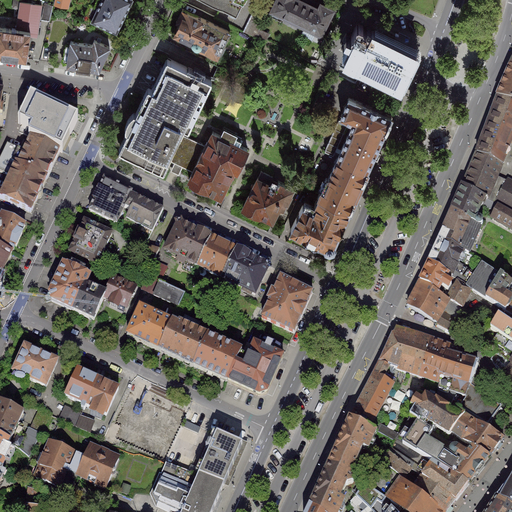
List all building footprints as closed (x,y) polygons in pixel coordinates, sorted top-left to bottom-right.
[(117,32),(132,0),(101,0),(98,8),(91,4),(85,16),(117,32)] [(245,0),(215,0),(213,6),(237,17),(245,0)] [(277,0),(272,12),(321,35),(333,10),(321,5),(319,10),(297,0),(277,0)] [(53,5),(45,2),(42,21),(50,21),(53,5)] [(21,3),(17,30),(30,32),(30,35),(37,36),(42,6),(21,3)] [(230,32),(183,9),(177,22),(179,24),(174,35),(192,44),(195,46),(217,57),(222,56),(226,49),(224,45),(230,32)] [(484,19),(473,15),(469,24),(480,28),(484,19)] [(372,29),(370,32),(364,29),(363,27),(359,25),(356,25),(351,36),(352,39),(354,40),(344,58),(345,60),(400,87),(401,86),(418,52),(417,51),(372,29)] [(0,27),(0,55),(26,60),(30,35),(30,32),(17,30),(0,27)] [(99,71),(110,48),(95,41),(93,43),(71,42),(68,66),(99,71)] [(128,141),(174,163),(173,166),(181,170),(183,167),(193,172),(203,153),(207,145),(177,131),(181,124),(185,126),(193,109),(196,110),(212,79),(172,60),(152,101),(148,99),(128,141)] [(499,97),(498,99),(511,105),(511,71),(510,70),(499,97)] [(385,132),(392,116),(357,101),(349,98),(341,116),(354,121),(338,157),(368,170),(385,131),(385,132)] [(62,153),(77,121),(31,99),(19,124),(33,131),(30,138),(32,139),(60,152),(62,153)] [(511,105),(498,99),(476,155),(502,167),(511,144),(511,105)] [(193,172),(189,181),(195,184),(196,187),(201,189),(204,188),(222,196),(234,170),(237,171),(248,149),(213,132),(207,145),(203,153),(193,172)] [(47,180),(60,152),(32,139),(25,153),(7,145),(1,158),(47,180)] [(477,158),(463,187),(487,200),(497,179),(502,167),(476,155),(475,157),(477,158)] [(350,210),(368,170),(338,157),(328,179),(326,179),(319,196),(350,210)] [(41,192),(47,180),(1,158),(0,160),(0,171),(10,176),(4,189),(1,188),(0,190),(0,196),(1,197),(0,199),(12,204),(11,206),(19,209),(19,208),(31,214),(38,199),(41,198),(43,193),(41,192)] [(253,188),(243,207),(251,211),(250,212),(251,215),(251,216),(253,218),(256,218),(258,217),(259,216),(260,215),(272,221),(279,207),(284,210),(286,205),(287,205),(293,194),(292,194),(294,189),(278,181),(276,186),(270,183),(272,177),(261,172),(258,178),(257,178),(255,183),(252,184),(253,188)] [(511,183),(508,181),(506,183),(497,179),(487,200),(489,201),(511,213),(511,183)] [(132,193),(104,180),(100,190),(99,190),(94,201),(95,201),(90,212),(117,225),(125,208),(132,195),(132,193)] [(463,187),(452,211),(473,225),(475,221),(487,200),(463,187)] [(164,210),(132,195),(125,208),(131,211),(127,219),(153,232),(164,210)] [(345,221),(350,210),(319,196),(315,204),(317,205),(314,211),(303,205),(291,230),(301,235),(302,236),(324,247),(324,248),(330,251),(332,250),(339,235),(345,221)] [(511,213),(489,201),(483,210),(497,217),(494,221),(511,231),(511,213)] [(452,211),(443,232),(451,237),(449,243),(465,253),(469,255),(479,229),(473,225),(452,211)] [(21,234),(26,226),(3,215),(0,220),(0,248),(12,254),(16,247),(22,235),(21,234)] [(473,225),(479,229),(483,226),(475,221),(473,225)] [(112,235),(85,222),(80,232),(79,232),(74,242),(75,243),(70,253),(97,266),(112,235)] [(212,240),(179,224),(166,252),(198,268),(212,240)] [(511,243),(487,226),(483,232),(511,252),(511,243)] [(443,232),(429,263),(448,276),(452,278),(456,271),(465,253),(449,243),(451,237),(443,232)] [(236,252),(212,240),(198,268),(223,280),(236,252)] [(150,246),(147,245),(142,255),(155,261),(160,251),(150,246)] [(0,273),(2,274),(12,254),(0,248),(0,273)] [(269,267),(236,252),(223,280),(255,295),(269,267)] [(154,263),(147,278),(161,284),(168,269),(154,263)] [(429,263),(420,282),(439,295),(442,288),(448,291),(450,289),(447,287),(448,285),(448,286),(449,284),(447,283),(445,282),(448,276),(429,263)] [(472,280),(456,271),(452,278),(472,291),(487,300),(501,277),(483,264),(472,280)] [(72,269),(64,266),(50,296),(53,302),(74,312),(86,285),(87,286),(91,278),(84,275),(85,272),(73,267),(72,269)] [(511,299),(507,296),(511,287),(511,283),(509,282),(501,277),(487,300),(506,312),(511,303),(511,302),(511,299)] [(161,284),(147,278),(142,290),(157,297),(163,285),(161,284)] [(106,295),(104,299),(111,302),(110,305),(118,308),(119,306),(126,309),(135,289),(113,279),(106,295)] [(307,308),(313,294),(281,279),(275,293),(273,292),(269,300),(271,302),(263,319),(295,334),(302,320),(307,308)] [(457,281),(449,300),(450,301),(439,322),(452,330),(456,321),(455,321),(462,308),(463,308),(472,291),(457,281)] [(420,282),(408,306),(439,322),(450,301),(449,300),(439,295),(420,282)] [(87,286),(86,285),(74,312),(94,322),(104,299),(106,295),(87,286)] [(163,285),(157,297),(180,307),(181,305),(186,295),(163,285)] [(193,299),(186,295),(181,305),(189,309),(193,299)] [(128,337),(160,351),(173,323),(141,309),(128,337)] [(511,343),(511,321),(510,325),(499,318),(491,329),(499,335),(511,343)] [(194,368),(194,367),(208,337),(179,325),(179,326),(173,323),(160,351),(183,362),(182,362),(194,368)] [(434,341),(397,328),(379,363),(390,368),(420,378),(434,341)] [(511,364),(511,343),(499,335),(493,342),(496,344),(489,350),(496,353),(501,356),(511,364)] [(194,367),(229,382),(236,365),(237,365),(242,355),(243,353),(208,337),(194,367)] [(453,348),(434,341),(420,378),(438,383),(437,388),(439,388),(438,397),(452,404),(458,395),(468,398),(472,385),(479,361),(451,352),(453,348)] [(249,358),(242,355),(237,365),(236,365),(229,382),(260,397),(268,394),(284,358),(271,352),(274,347),(269,345),(266,350),(255,345),(249,358)] [(58,363),(26,348),(14,374),(29,381),(27,386),(30,388),(32,383),(45,389),(58,363)] [(511,382),(511,364),(501,356),(495,365),(502,375),(511,382)] [(379,363),(350,420),(365,427),(368,420),(374,423),(374,422),(373,421),(393,387),(384,381),(387,374),(390,368),(379,363)] [(98,381),(78,372),(66,398),(83,406),(82,409),(85,410),(98,381)] [(119,390),(98,381),(85,410),(87,412),(89,408),(107,416),(119,390)] [(502,408),(472,385),(468,398),(460,408),(469,412),(488,425),(502,408)] [(452,433),(451,432),(462,418),(437,401),(420,393),(411,407),(415,410),(410,418),(419,423),(432,431),(436,426),(450,435),(452,433)] [(165,441),(175,411),(138,398),(127,428),(165,441)] [(0,401),(0,436),(11,442),(16,431),(24,413),(0,401)] [(83,415),(68,408),(61,421),(77,428),(82,418),(83,415)] [(471,446),(491,458),(504,439),(464,415),(462,418),(451,432),(452,433),(462,441),(471,446)] [(110,428),(82,418),(77,428),(106,440),(110,428)] [(350,420),(329,465),(356,478),(359,472),(357,465),(359,460),(361,458),(362,455),(362,453),(364,449),(369,451),(378,433),(365,427),(350,420)] [(442,453),(443,451),(426,441),(432,431),(419,423),(415,429),(414,428),(404,445),(434,463),(442,453)] [(172,428),(164,443),(170,446),(178,431),(172,428)] [(41,435),(31,430),(27,437),(21,451),(30,459),(41,435)] [(11,442),(10,442),(21,451),(27,437),(16,431),(11,442)] [(225,487),(242,446),(218,435),(211,450),(208,449),(203,459),(206,461),(200,476),(225,487)] [(0,436),(0,469),(1,470),(11,450),(7,449),(10,442),(11,442),(0,436)] [(167,462),(171,450),(149,443),(145,454),(167,462)] [(75,453),(54,444),(51,451),(49,451),(47,453),(47,456),(45,457),(36,479),(59,489),(75,453)] [(120,459),(91,446),(90,448),(86,459),(78,476),(89,481),(90,477),(98,480),(96,484),(107,489),(120,459)] [(86,459),(90,448),(85,446),(80,456),(86,459)] [(434,463),(468,485),(491,458),(471,446),(465,453),(462,451),(460,450),(459,449),(457,449),(454,450),(453,452),(452,455),(453,458),(454,459),(455,460),(455,461),(442,453),(434,463)] [(422,478),(431,467),(404,449),(397,460),(422,478)] [(159,481),(191,494),(200,476),(167,463),(159,481)] [(387,498),(403,478),(383,463),(376,474),(382,477),(374,489),(387,498)] [(422,478),(455,501),(468,485),(434,463),(431,467),(422,478)] [(329,465),(311,504),(321,511),(340,511),(341,511),(342,511),(343,511),(346,507),(344,506),(346,502),(340,499),(343,497),(345,495),(345,494),(346,491),(346,487),(348,485),(351,485),(354,483),(356,478),(329,465)] [(214,511),(225,487),(200,476),(191,494),(183,511),(214,511)] [(402,511),(403,511),(442,511),(413,489),(404,482),(405,480),(403,478),(387,498),(387,499),(402,511)] [(404,482),(413,489),(416,485),(406,478),(405,480),(404,482)] [(413,489),(442,511),(447,511),(455,501),(422,478),(416,485),(413,489)] [(511,479),(498,498),(511,506),(511,479)] [(357,489),(369,497),(374,489),(365,484),(358,480),(355,486),(357,489)] [(159,481),(152,497),(155,498),(159,507),(157,510),(162,511),(183,511),(191,494),(159,481)] [(121,493),(129,496),(132,487),(125,484),(121,493)] [(56,503),(57,506),(63,507),(65,499),(29,489),(26,511),(37,511),(37,509),(41,507),(42,499),(56,503)] [(384,505),(387,499),(387,498),(374,489),(369,497),(382,506),(384,505)] [(511,511),(511,506),(498,498),(488,511),(511,511)]
